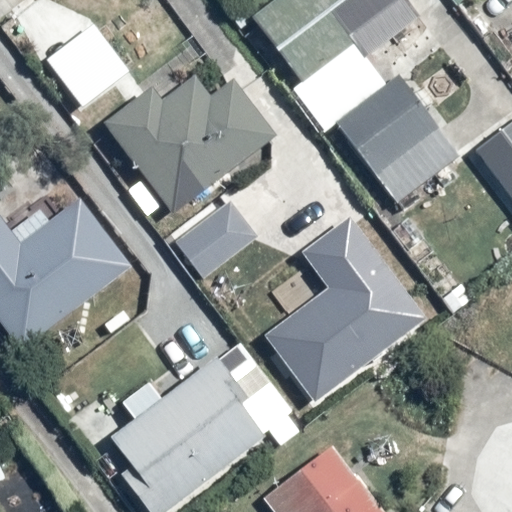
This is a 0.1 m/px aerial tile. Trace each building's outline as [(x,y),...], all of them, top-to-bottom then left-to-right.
[(456,158),(395,77),(390,81),(359,41),(369,34),(409,4),(406,0),(269,0),(247,16),(297,82),(289,89),(321,132),(332,123),(393,205),(456,158)] [(272,140),(231,84),(212,97),(196,75),(161,101),(152,89),(103,124),(107,129),(169,215),(272,140)] [(511,123),(466,158),(511,218),(511,123)] [(365,203),(327,146),(287,173),(324,230),(365,203)] [(126,268),(77,202),(54,219),(45,206),(8,235),(0,224),(0,323),(19,349),(126,268)] [(146,511),(161,511),(268,432),(279,447),(303,429),(289,411),(249,358),(225,376),(212,359),(160,398),(148,383),(119,405),(131,421),(106,440),(137,480),(128,487),(146,511)] [(382,511),(335,442),(265,489),(280,511),(382,511)]
